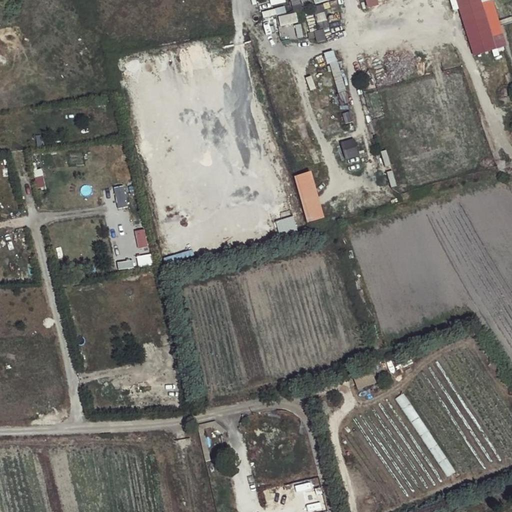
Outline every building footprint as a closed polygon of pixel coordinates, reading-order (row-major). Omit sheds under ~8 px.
[(344,157),(355,156),(354,140),(342,141),(344,157)] [(291,176),(304,223),(320,218),(307,171),(291,176)] [(117,187),(121,206),(126,205),(123,186),(117,187)] [(274,221),(279,236),(296,229),(291,215),(274,221)] [(354,380),(371,373),(369,365),(351,372),(354,380)] [(168,369),(168,377),(177,376),(176,369),(168,369)] [(375,384),(371,373),(354,380),(357,390),(375,384)]
